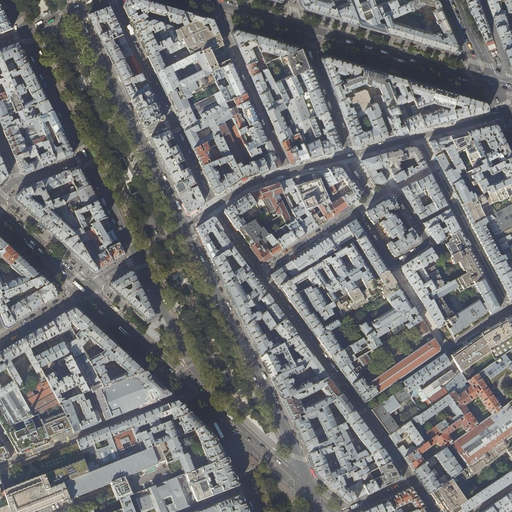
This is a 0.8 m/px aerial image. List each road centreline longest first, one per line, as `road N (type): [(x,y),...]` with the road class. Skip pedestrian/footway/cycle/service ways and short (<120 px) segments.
road 1 (tertiary): [(309,494),(183,227)]
road 2 (residential): [(507,309),(419,136),(501,114)]
road 3 (residential): [(412,480),(260,272)]
road 4 (residential): [(354,210),(392,265),(426,236),(394,189),(375,198)]
road 5 (primary): [(305,27),(483,80)]
road 6 (residential): [(260,272),(210,202),(171,123)]
road 7 (secondary): [(210,405),(85,289)]
road 8 (tertiary): [(137,257),(210,405)]
road 9 (tertiary): [(138,136),(74,9)]
road 10 (tertiary): [(23,31),(86,157)]
road 11 (residential): [(171,123),(111,0)]
road 12 (residential): [(350,154),(305,27)]
road 13 (secondary): [(309,494),(210,405)]
